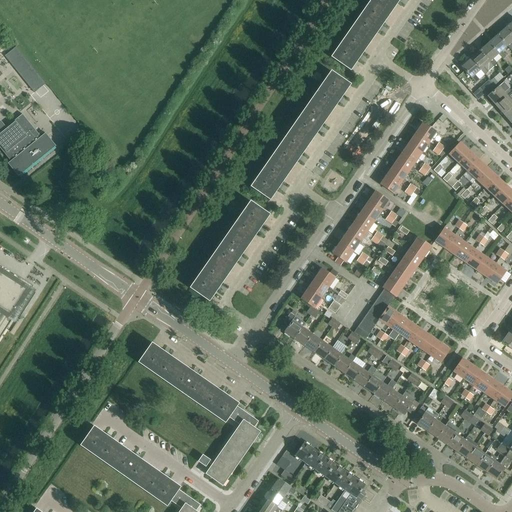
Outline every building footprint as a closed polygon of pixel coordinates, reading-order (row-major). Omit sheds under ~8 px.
[(370,0),(330,58),(350,71),(399,0),(370,0)] [(511,33),(507,27),(498,35),(507,46),(511,51),(511,50),(511,44),(511,43),(511,42),(511,33)] [(498,35),(489,43),(498,54),(503,59),(506,56),(502,51),(507,46),(498,35)] [(498,54),(489,43),(479,51),(489,62),(494,67),(497,64),(493,59),(498,54)] [(46,83),(16,47),(5,56),(34,93),(46,83)] [(489,62),(479,51),(470,59),(480,70),(485,75),(494,67),(489,62)] [(480,70),(470,59),(461,67),(475,83),(479,80),(475,75),(480,70)] [(350,85),(330,71),(250,187),(269,201),(350,85)] [(498,71),(492,76),(497,81),(502,77),(498,71)] [(0,144),(12,160),(9,163),(8,163),(8,164),(9,164),(18,175),(17,176),(18,177),(19,176),(18,175),(55,146),(45,133),(40,137),(22,114),(5,128),(0,121),(0,75),(1,74),(0,72),(0,144)] [(494,86),(489,80),(480,88),(485,94),(494,86)] [(503,82),(487,97),(496,106),(506,96),(511,92),(503,82)] [(511,92),(506,96),(496,106),(504,115),(511,107),(511,92)] [(416,133),(429,142),(436,132),(423,123),(416,133)] [(429,142),(416,133),(408,143),(422,153),(429,142)] [(422,153),(408,143),(401,154),(415,163),(422,153)] [(432,151),(438,156),(444,147),(438,143),(432,151)] [(457,163),(468,151),(459,143),(448,154),(457,163)] [(468,151),(457,163),(466,171),(477,159),(468,151)] [(415,163),(401,154),(394,164),(407,173),(415,163)] [(441,166),(446,160),(446,158),(445,157),(433,171),(437,174),(443,168),(441,166)] [(477,159),(466,171),(475,180),(486,168),(477,159)] [(418,172),(424,176),(430,168),(424,163),(418,172)] [(394,164),(387,175),(400,184),(407,173),(394,164)] [(486,168),(475,180),(484,188),(496,176),(486,168)] [(442,179),(446,183),(452,176),(448,173),(442,179)] [(400,184),(387,175),(380,185),(393,194),(400,184)] [(505,185),(496,176),(484,188),(494,197),(505,185)] [(456,183),(453,180),(448,185),(455,191),(461,185),(457,181),(456,183)] [(414,199),(419,193),(418,190),(410,184),(404,192),(414,199)] [(511,194),(511,191),(505,185),(494,197),(503,205),(511,194)] [(463,188),(456,196),(458,198),(460,196),(464,199),(470,193),(466,189),(466,190),(463,188)] [(375,191),(368,202),(381,211),(388,201),(375,191)] [(511,213),(511,194),(503,205),(511,213)] [(469,204),(473,208),(479,201),(475,198),(469,204)] [(250,201),(189,288),(209,302),(269,215),(250,201)] [(368,202),(361,212),(374,221),(381,211),(368,202)] [(488,210),(484,206),(479,213),(482,216),(488,210)] [(396,222),(394,220),(397,216),(391,211),(385,220),(391,224),(392,224),(394,225),(396,222)] [(374,221),(361,212),(353,223),(367,232),(374,221)] [(497,218),(493,215),(488,221),(491,224),(497,218)] [(458,229),(463,223),(459,220),(454,226),(458,229)] [(353,223),(346,233),(360,242),(367,232),(353,223)] [(463,223),(458,229),(463,232),(467,226),(463,223)] [(506,227),(502,223),(497,229),(500,233),(506,227)] [(402,227),(399,231),(406,236),(409,231),(402,227)] [(454,236),(443,228),(434,242),(445,249),(454,236)] [(384,245),(380,241),(383,236),(376,232),(370,241),(377,245),(382,248),(384,245)] [(479,244),(483,237),(484,235),(481,232),(479,234),(475,241),(479,244)] [(346,233),(339,243),(352,253),(360,242),(346,233)] [(464,243),(454,236),(445,249),(455,256),(464,243)] [(399,246),(402,242),(395,237),(392,241),(399,246)] [(417,237),(410,247),(424,257),(431,247),(417,237)] [(483,237),(479,244),(483,247),(488,240),(483,237)] [(352,253),(339,243),(332,254),(338,258),(334,262),(340,266),(343,262),(345,263),(352,253)] [(475,250),(464,243),(455,256),(465,263),(475,250)] [(388,247),(385,251),(392,256),(395,252),(388,247)] [(424,257),(410,247),(403,258),(417,267),(424,257)] [(500,258),(504,252),(500,248),(495,255),(500,258)] [(485,257),(475,250),(465,263),(476,271),(485,257)] [(508,254),(504,252),(500,258),(504,261),(508,254)] [(369,264),(365,261),(368,257),(362,253),(356,261),(362,266),(363,265),(367,268),(369,264)] [(379,256),(376,260),(378,261),(385,266),(388,262),(379,256)] [(495,264),(485,257),(476,271),(486,278),(495,264)] [(417,267),(403,258),(396,268),(410,277),(417,267)] [(495,264),(486,278),(496,285),(506,272),(495,264)] [(0,338),(33,287),(0,265),(0,338)] [(374,267),(371,271),(378,276),(381,272),(374,267)] [(315,279),(328,288),(335,278),(322,268),(315,279)] [(396,268),(389,278),(402,287),(410,277),(396,268)] [(402,287),(389,278),(382,288),(383,289),(394,297),(395,298),(402,287)] [(315,279),(307,289),(321,298),(328,288),(315,279)] [(321,298),(307,289),(300,299),(311,307),(314,309),(321,298)] [(391,301),(394,297),(383,289),(380,294),(391,301)] [(338,295),(345,300),(348,296),(340,291),(338,295)] [(377,299),(387,306),(391,301),(380,294),(377,299)] [(384,311),(387,306),(377,299),(374,304),(384,311)] [(334,301),(331,305),(338,310),(341,306),(334,301)] [(370,308),(381,316),(384,311),(374,304),(370,308)] [(338,310),(331,305),(328,309),(335,314),(338,310)] [(377,321),(374,325),(385,332),(388,327),(398,314),(387,306),(384,311),(381,316),(377,321)] [(315,309),(314,309),(311,307),(306,313),(310,316),(315,309)] [(377,321),(381,316),(370,308),(367,313),(377,321)] [(315,309),(310,316),(309,318),(312,319),(313,318),(315,319),(319,312),(315,309)] [(294,339),(302,327),(292,321),(295,317),(290,313),(283,323),(288,326),(284,332),(294,339)] [(364,318),(374,325),(377,321),(367,313),(364,318)] [(408,321),(398,314),(388,327),(399,334),(408,321)] [(331,327),(336,321),(332,318),(327,325),(331,327)] [(360,323),(371,330),(374,325),(364,318),(360,323)] [(341,324),(336,321),(331,327),(336,331),(341,324)] [(408,321),(399,334),(409,342),(418,328),(408,321)] [(357,328),(368,335),(371,330),(360,323),(357,328)] [(312,334),(302,327),(294,339),(304,346),(312,334)] [(365,340),(368,335),(357,328),(354,332),(365,340)] [(418,328),(409,342),(419,349),(429,335),(418,328)] [(380,340),(384,333),(380,331),(372,343),(376,345),(380,340)] [(351,341),(356,335),(352,332),(347,339),(351,341)] [(511,334),(509,332),(502,342),(511,349),(511,334)] [(384,333),(380,340),(384,343),(388,336),(384,333)] [(312,334),(304,346),(313,353),(322,341),(312,334)] [(360,338),(356,335),(351,341),(356,345),(360,338)] [(429,335),(419,349),(430,356),(439,343),(429,335)] [(322,341),(313,353),(323,360),(332,348),(322,341)] [(238,404),(151,343),(137,363),(225,423),(229,417),(239,425),(213,463),(209,461),(210,460),(202,455),(198,462),(205,467),(208,463),(211,465),(205,474),(222,486),(260,432),(254,428),(258,422),(236,406),(238,404)] [(439,343),(430,356),(440,363),(449,350),(439,343)] [(400,354),(405,348),(400,345),(396,351),(400,354)] [(371,355),(376,349),(371,346),(367,352),(371,355)] [(342,355),(332,348),(323,360),(334,367),(342,355)] [(405,348),(400,354),(400,355),(397,360),(400,362),(401,360),(402,360),(404,357),(409,351),(405,348)] [(383,354),(376,349),(371,355),(378,360),(383,354)] [(342,355),(334,367),(344,374),(352,362),(342,355)] [(462,358),(452,372),(463,379),(472,366),(462,358)] [(391,369),(396,363),(391,359),(387,366),(391,369)] [(421,369),(425,362),(421,359),(416,366),(421,369)] [(362,369),(352,362),(344,374),(354,381),(362,369)] [(430,365),(425,362),(421,369),(425,372),(430,365)] [(396,363),(391,369),(395,372),(400,366),(396,363)] [(362,369),(354,381),(363,387),(375,371),(376,369),(371,366),(366,372),(362,369)] [(472,366),(463,379),(473,386),(482,373),(472,366)] [(375,371),(363,387),(374,395),(382,383),(381,383),(385,378),(375,371)] [(411,383),(415,376),(411,373),(407,380),(411,383)] [(493,380),(482,373),(473,386),(484,393),(493,380)] [(420,379),(415,376),(411,383),(415,386),(420,379)] [(452,381),(448,378),(444,384),(448,387),(452,381)] [(382,383),(374,395),(383,401),(391,390),(396,383),(391,380),(387,386),(382,383)] [(493,380),(484,393),(494,400),(503,387),(493,380)] [(511,393),(503,387),(494,400),(504,408),(511,396),(511,393)] [(465,398),(469,392),(465,389),(460,395),(465,398)] [(401,396),(391,390),(383,401),(393,408),(405,392),(404,391),(401,396)] [(415,399),(405,392),(393,408),(404,415),(407,410),(412,414),(418,405),(413,401),(415,399)] [(469,392),(465,398),(469,401),(473,396),(469,392)] [(444,406),(449,399),(445,396),(440,403),(444,406)] [(449,399),(444,406),(449,409),(453,402),(449,399)] [(485,413),(490,407),(485,404),(481,410),(485,413)] [(426,411),(423,408),(421,407),(415,416),(420,419),(417,424),(426,431),(434,419),(438,414),(428,408),(426,411)] [(490,407),(485,413),(489,416),(494,410),(490,407)] [(464,419),(469,412),(467,410),(466,411),(464,410),(460,417),(464,419)] [(469,412),(464,419),(468,423),(473,416),(470,414),(470,413),(469,412)] [(444,426),(434,419),(426,431),(436,438),(448,422),(444,426)] [(457,428),(448,422),(436,438),(446,445),(454,433),(457,428)] [(511,432),(498,422),(495,426),(511,437),(511,432)] [(484,433),(489,427),(484,424),(480,430),(484,433)] [(93,426),(80,446),(166,507),(171,501),(181,508),(178,511),(196,511),(200,505),(178,490),(180,487),(93,426)] [(511,437),(495,426),(494,428),(496,429),(495,431),(505,438),(505,437),(511,441),(506,448),(508,450),(511,452),(511,437)] [(489,427),(484,433),(488,437),(493,430),(489,427)] [(454,433),(446,445),(456,452),(464,440),(454,433)] [(466,437),(464,440),(456,452),(466,459),(474,447),(476,444),(466,437)] [(488,447),(490,439),(483,437),(480,445),(488,447)] [(305,464),(315,450),(303,443),(294,456),(305,464)] [(499,454),(504,447),(500,444),(495,451),(499,454)] [(474,447),(466,459),(476,466),(484,454),(474,447)] [(494,461),(486,473),(496,480),(504,468),(509,472),(511,467),(511,461),(509,460),(504,456),(508,450),(506,448),(504,447),(499,454),(504,457),(499,465),(494,461)] [(324,457),(315,450),(305,464),(315,471),(324,457)] [(489,458),(484,454),(476,466),(486,473),(494,461),(497,458),(491,454),(489,458)] [(324,457),(315,471),(325,478),(335,464),(324,457)] [(335,464),(325,478),(335,484),(344,471),(335,464)] [(295,478),(284,471),(281,475),(291,483),(295,478)] [(344,471),(335,484),(345,491),(354,478),(344,471)] [(345,491),(336,503),(331,511),(332,511),(352,511),(365,494),(361,492),(361,490),(365,485),(354,478),(345,491)] [(283,497),(287,491),(293,495),(296,491),(278,479),(271,489),(283,497)] [(299,493),(303,488),(299,485),(295,490),(299,493)] [(307,491),(303,488),(299,493),(303,496),(303,497),(310,501),(304,496),(307,491)] [(271,489),(264,499),(276,507),(280,501),(286,505),(289,501),(283,497),(271,489)] [(321,504),(325,498),(320,495),(316,501),(321,504)] [(310,501),(303,497),(301,500),(307,505),(310,501)] [(325,498),(321,504),(331,511),(336,503),(332,500),(331,502),(325,498)] [(264,499),(257,509),(262,511),(272,511),(274,511),(275,511),(283,511),(276,507),(264,499)]
